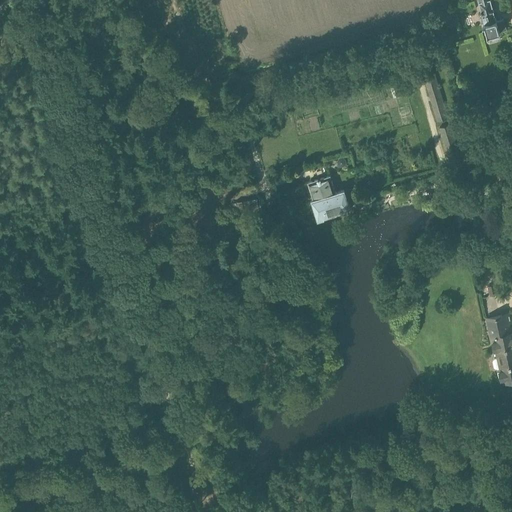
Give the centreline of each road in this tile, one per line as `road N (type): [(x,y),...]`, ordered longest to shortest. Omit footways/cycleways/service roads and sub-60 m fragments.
road 1 (track): [(185,444),(93,194),(36,0)]
road 2 (track): [(0,503),(185,444)]
